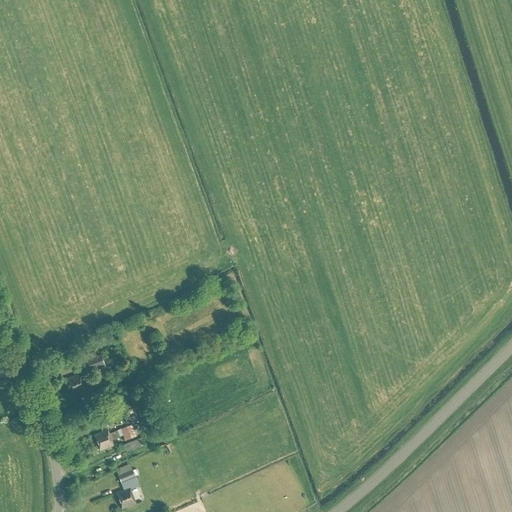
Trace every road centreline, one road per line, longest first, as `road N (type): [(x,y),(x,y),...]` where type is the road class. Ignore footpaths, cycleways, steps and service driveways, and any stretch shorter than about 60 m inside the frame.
road 1 (unclassified): [(336,511),(511,346)]
road 2 (unclassified): [(58,511),(43,424),(0,315)]
